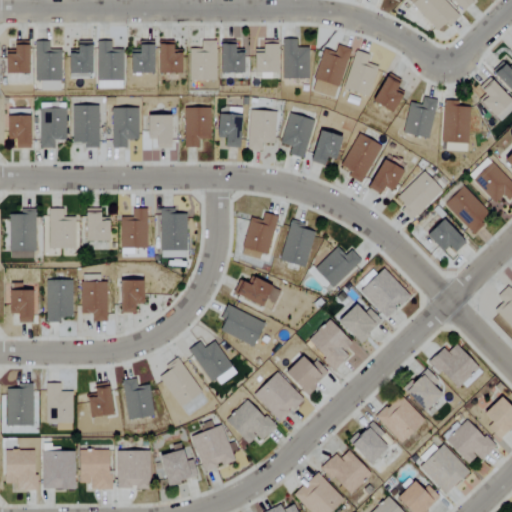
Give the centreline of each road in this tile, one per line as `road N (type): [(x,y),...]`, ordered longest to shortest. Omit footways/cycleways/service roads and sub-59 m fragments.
road 1 (residential): [(0,180),(278,183),(370,229),(511,367)]
road 2 (residential): [(0,6),(282,5),(341,14),(440,64),(454,62)]
road 3 (residential): [(193,511),(297,452),(511,237)]
road 4 (residential): [(0,353),(106,350),(151,337),(184,311),(207,275),(217,180)]
